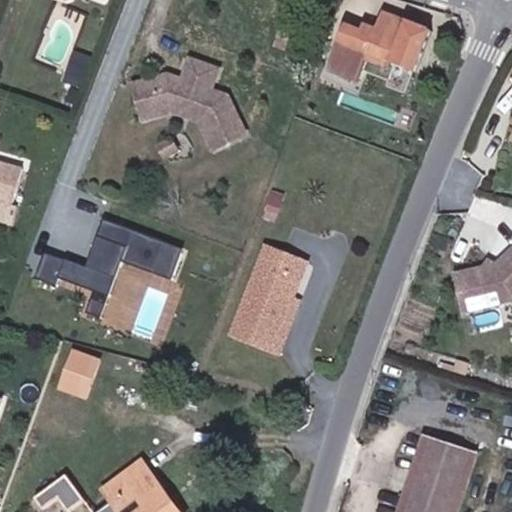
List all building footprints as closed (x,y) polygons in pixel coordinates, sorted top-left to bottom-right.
[(354,55),(379,65),(402,74),(417,31),(367,14),(360,32),(353,29),(346,44),(325,37),(310,76),(341,87),(350,64),(354,55)] [(294,27),(270,18),(261,44),(284,52),(294,27)] [(375,73),(379,65),(354,55),(350,64),(375,73)] [(159,91),(150,88),(140,83),(123,90),(132,122),(163,111),(189,122),(206,158),(233,145),(215,104),(200,98),(207,80),(178,67),(170,88),(162,84),(159,91)] [(501,118),(490,150),(511,156),(511,80),(506,82),(509,100),(507,100),(510,105),(506,116),(501,118)] [(153,81),(150,88),(159,91),(162,84),(153,81)] [(510,105),(507,100),(501,118),(506,116),(510,105)] [(0,213),(10,216),(20,181),(0,175),(0,213)] [(10,216),(0,213),(0,231),(5,233),(10,216)] [(160,248),(99,225),(92,243),(97,245),(87,270),(83,268),(81,273),(60,265),(60,267),(40,259),(30,285),(51,293),(54,284),(104,303),(117,268),(119,264),(149,275),(147,280),(166,287),(177,260),(158,253),(160,248)] [(92,243),(83,268),(87,270),(97,245),(92,243)] [(511,297),(511,247),(495,263),(482,266),(454,273),(463,310),(511,297)] [(251,268),(292,282),(297,266),(257,251),(251,268)] [(117,268),(147,280),(149,275),(119,264),(117,268)] [(283,304),(292,282),(251,268),(229,326),(253,335),(248,348),(273,358),(284,329),(274,325),(283,304)] [(292,308),(283,304),(274,325),(284,329),(292,308)] [(96,325),(101,310),(86,305),(81,319),(96,325)] [(253,335),(229,326),(224,339),(248,348),(253,335)] [(50,397),(71,404),(84,366),(64,359),(50,397)] [(68,412),(71,404),(50,397),(47,405),(68,412)] [(443,511),(462,460),(408,440),(382,511),(443,511)] [(92,496),(102,509),(141,478),(132,466),(92,496)] [(59,498),(69,511),(86,498),(66,473),(36,497),(45,509),(59,498)] [(141,478),(102,509),(104,511),(166,511),(164,509),(160,511),(156,511),(145,496),(151,491),(141,478)] [(156,511),(160,511),(164,509),(151,491),(145,496),(156,511)]
